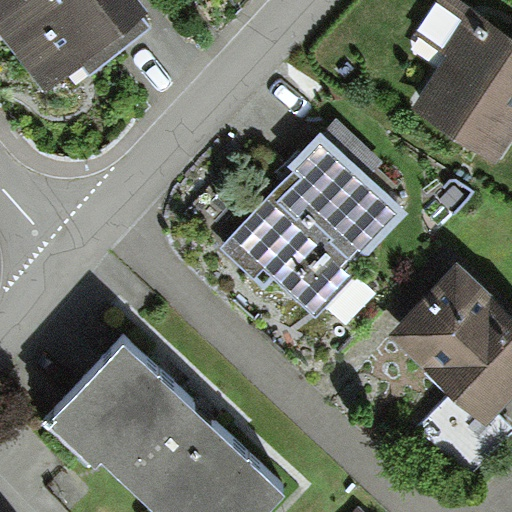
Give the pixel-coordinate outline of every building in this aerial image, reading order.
[(146,0),(0,0),(0,26),(45,82),(80,54),(91,65),(148,19),(142,8),(150,4),(146,0)] [(511,30),(466,0),(431,0),(413,28),(449,51),(417,99),(502,155),(511,139),(511,30)] [(414,202),(320,118),(288,153),(293,158),(286,166),(220,239),(255,270),(265,259),(319,307),(414,202)] [(511,379),(511,300),(459,250),(434,276),(393,318),(487,406),(511,379)] [(208,413),(121,330),(42,412),(92,459),(100,450),(164,511),(163,511),(253,511),(281,483),(208,413)] [(0,511),(10,511),(0,501),(0,511)]
